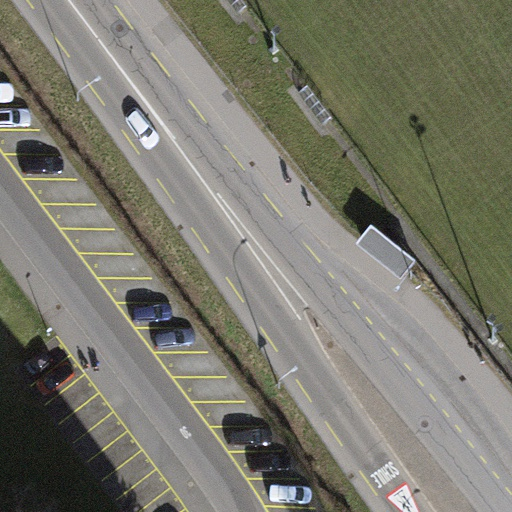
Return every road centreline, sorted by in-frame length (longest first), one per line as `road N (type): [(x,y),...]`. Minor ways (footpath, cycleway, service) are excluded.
road 1 (secondary): [(498,511),(109,53)]
road 2 (secondary): [(109,53),(413,511)]
road 3 (residential): [(0,192),(229,511)]
